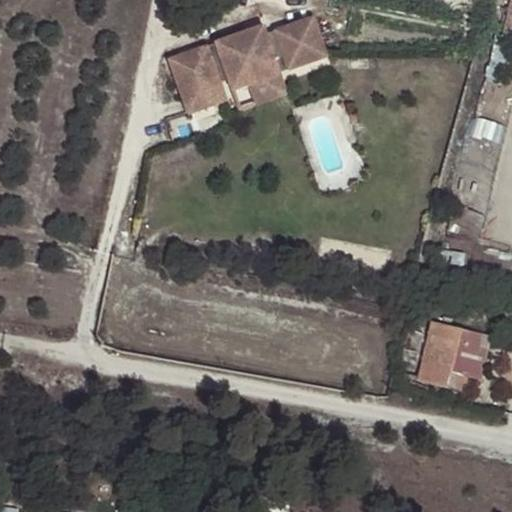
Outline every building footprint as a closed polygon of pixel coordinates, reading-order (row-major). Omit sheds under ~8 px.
[(285,70),(323,58),(311,19),(272,32),(275,41),(266,44),(263,35),(261,27),(214,43),(219,59),(210,62),(204,46),(166,58),(178,92),(183,90),(190,111),(222,100),(216,81),(225,78),(229,90),(244,84),(276,74),(270,58),(280,54),(285,70)] [(266,44),(275,41),(272,32),(263,35),(266,44)] [(210,62),(219,59),(214,43),(204,46),(210,62)] [(276,74),(285,70),(280,54),(270,58),(276,74)] [(244,84),(251,104),(282,94),(276,74),(244,84)] [(184,112),(190,111),(183,90),(178,92),(184,112)] [(462,390),(476,335),(431,325),(418,379),(462,390)]
